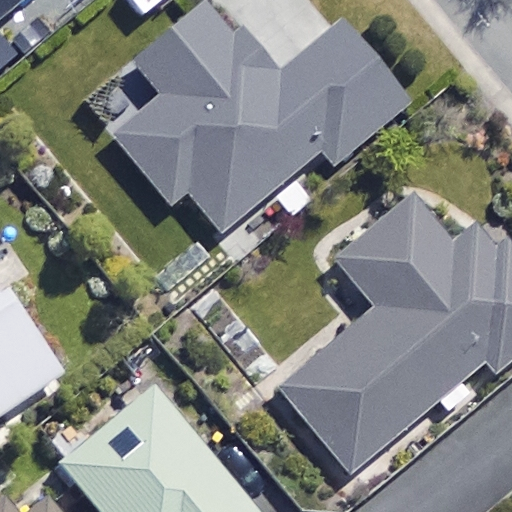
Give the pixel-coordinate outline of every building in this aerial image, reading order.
[(0,0),(0,23),(27,0),(0,0)] [(278,86),(218,10),(135,75),(159,106),(113,142),(169,213),(179,206),(211,247),(318,162),(328,175),(407,114),(344,34),(278,86)] [(459,256),(415,202),(334,269),(374,318),(279,395),(349,481),(485,370),(495,383),(511,369),(511,262),(488,232),(459,256)] [(0,425),(60,383),(0,295),(0,425)] [(248,511),(157,397),(65,470),(98,511),(248,511)] [(85,511),(74,497),(53,511),(85,511)]
